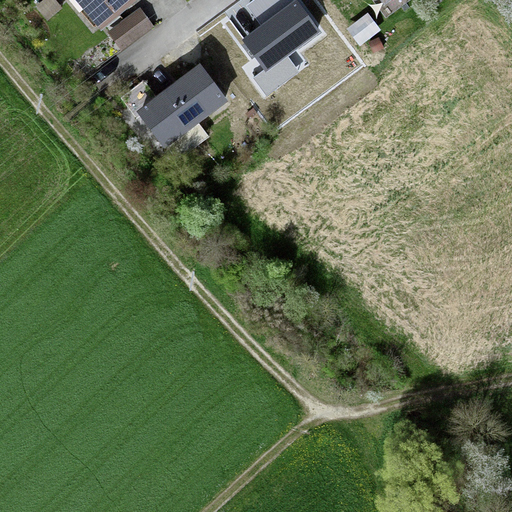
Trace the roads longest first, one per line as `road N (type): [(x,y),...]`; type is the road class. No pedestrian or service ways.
road 1 (track): [(0,51),(279,374),(332,414),(511,378)]
road 2 (track): [(332,414),(291,434),(209,511)]
road 3 (residential): [(205,0),(98,81)]
